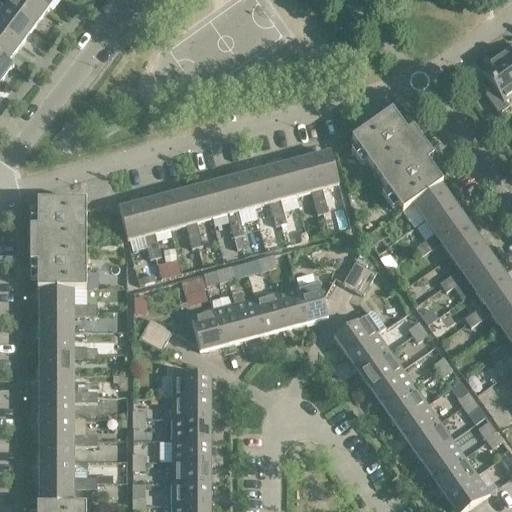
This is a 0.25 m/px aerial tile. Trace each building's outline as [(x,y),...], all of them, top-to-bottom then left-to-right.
[(0,0),(0,5),(5,9),(33,30),(46,13),(47,14),(47,13),(28,0),(0,0)] [(55,0),(28,0),(47,13),(47,12),(55,0)] [(33,30),(5,9),(0,15),(0,32),(21,48),(21,47),(33,30)] [(21,48),(0,32),(0,59),(7,65),(20,48),(21,48)] [(511,50),(500,59),(511,76),(511,50)] [(7,65),(0,59),(0,84),(11,69),(12,70),(13,69),(7,65)] [(511,97),(511,76),(500,59),(481,72),(494,90),(485,97),(499,116),(509,109),(505,103),(511,97)] [(406,136),(391,114),(351,142),(376,178),(422,146),(412,132),(406,136)] [(432,161),(422,146),(376,178),(402,214),(412,207),(439,187),(440,188),(442,186),(426,165),(432,161)] [(329,156),(308,161),(316,194),(311,195),(314,207),(325,204),(322,192),(338,188),(329,156)] [(316,194),(308,161),(287,167),(295,199),(311,195),(316,194)] [(295,199),(287,167),(266,173),(274,205),(269,206),(272,218),(283,215),(280,203),(295,199)] [(274,205),(266,173),(245,178),(253,211),(269,206),(274,205)] [(253,211),(245,178),(224,184),(232,216),(227,218),(230,229),(241,226),(238,215),(253,211)] [(232,216),(224,184),(203,189),(211,222),(227,218),(232,216)] [(412,207),(424,224),(452,205),(440,188),(439,187),(412,207)] [(211,222),(203,189),(182,195),(191,227),(185,229),(188,240),(199,238),(196,226),(211,222)] [(191,227),(182,195),(161,201),(170,233),(185,229),(191,227)] [(170,233),(161,201),(140,206),(149,239),(143,240),(147,252),(157,249),(154,237),(170,233)] [(37,204),(37,214),(37,231),(29,231),(29,249),(85,249),(85,204),(37,204)] [(328,215),(325,204),(314,207),(317,218),(328,215)] [(464,223),(452,205),(424,224),(434,237),(437,242),(464,223)] [(149,239),(140,206),(118,212),(127,244),(143,240),(149,239)] [(286,227),(283,215),(272,218),(275,230),(286,227)] [(477,240),(464,223),(437,242),(434,237),(424,244),(430,253),(440,247),(449,260),(477,240)] [(244,238),(241,226),(230,229),(233,241),(244,238)] [(381,242),(374,233),(365,240),(371,249),(381,242)] [(202,249),(199,238),(188,240),(191,252),(202,249)] [(489,258),(477,240),(449,260),(458,273),(462,277),(489,258)] [(430,253),(424,244),(414,251),(421,260),(430,253)] [(85,249),(29,249),(29,266),(37,266),(37,293),(39,293),(39,292),(72,292),(72,293),(85,293),(85,249)] [(161,260),(157,249),(147,252),(150,263),(161,260)] [(501,276),(489,258),(462,277),(458,273),(449,280),(455,289),(465,282),(474,295),(501,276)] [(273,260),(265,262),(268,273),(276,271),(273,260)] [(268,273),(265,262),(257,264),(261,275),(268,273)] [(342,287),(353,293),(366,271),(355,265),(342,287)] [(231,271),(223,273),(227,285),(234,282),(231,271)] [(376,277),(366,271),(353,293),(363,299),(376,277)] [(227,285),(223,273),(216,275),(219,287),(227,285)] [(511,294),(511,290),(501,276),(474,295),(483,308),(487,313),(511,294)] [(152,277),(142,280),(144,287),(154,285),(152,277)] [(455,289),(449,280),(439,286),(445,296),(455,289)] [(317,285),(295,291),(305,327),(327,321),(317,285)] [(305,327),(295,291),(275,297),(284,332),(305,327)] [(39,292),(39,293),(39,314),(72,314),(72,320),(84,320),(84,308),(72,308),(72,293),(72,292),(39,292)] [(511,321),(511,294),(487,313),(483,308),(474,315),(480,324),(490,317),(499,330),(511,321)] [(284,332),(275,297),(254,302),(263,338),(284,332)] [(263,338),(254,302),(233,308),(242,343),(263,338)] [(96,308),(84,308),(84,320),(96,320),(96,308)] [(242,343),(233,308),(212,314),(222,349),(242,343)] [(72,314),(39,314),(39,335),(72,335),(72,320),(72,314)] [(222,349),(212,314),(190,319),(200,355),(222,349)] [(370,315),(364,319),(334,340),(347,359),(377,338),(386,332),(374,316),(370,315)] [(480,324),(474,315),(464,322),(470,331),(480,324)] [(511,347),(511,321),(499,330),(508,343),(511,348),(511,347)] [(150,322),(144,332),(167,345),(172,335),(150,322)] [(422,332),(417,326),(408,333),(412,339),(422,332)] [(167,345),(144,332),(138,343),(161,355),(167,345)] [(426,339),(422,332),(412,339),(417,346),(426,339)] [(72,335),(39,335),(39,357),(72,357),(72,363),(84,363),(84,351),(72,351),(72,335)] [(389,355),(377,338),(347,359),(359,377),(389,355)] [(511,347),(511,348),(508,343),(498,350),(505,359),(511,354),(511,347)] [(505,359),(498,350),(489,357),(495,366),(505,359)] [(96,351),(84,351),(84,363),(96,363),(96,351)] [(402,373),(389,355),(359,377),(372,394),(402,373)] [(72,357),(39,357),(39,379),(72,379),(72,363),(72,357)] [(447,368),(442,361),(433,368),(437,374),(447,368)] [(451,374),(447,368),(437,374),(442,381),(451,374)] [(414,391),(402,373),(372,394),(384,412),(414,391)] [(72,379),(39,379),(39,401),(72,401),(72,406),(84,406),(84,395),(72,395),(72,379)] [(173,379),(173,401),(209,401),(209,379),(173,379)] [(427,408),(414,391),(384,412),(397,430),(427,408)] [(96,395),(84,395),(84,406),(96,406),(96,395)] [(472,403),(467,396),(458,403),(462,410),(472,403)] [(72,401),(39,401),(39,422),(72,422),(72,406),(72,401)] [(209,401),(173,401),(173,423),(209,423),(209,401)] [(476,409),(472,403),(462,410),(467,416),(476,409)] [(439,426),(427,408),(397,430),(409,447),(439,426)] [(144,415),(132,415),(132,423),(144,423),(144,415)] [(72,422),(39,422),(39,444),(72,444),(72,450),(84,450),(84,438),(72,438),(72,422)] [(144,423),(132,423),(132,431),(144,431),(144,423)] [(209,423),(173,423),(173,444),(209,445),(209,423)] [(451,444),(439,426),(409,447),(421,465),(451,444)] [(497,438),(492,432),(482,439),(487,445),(497,438)] [(96,438),(84,438),(84,450),(96,450),(96,438)] [(501,445),(497,438),(487,445),(492,452),(501,445)] [(72,444),(39,444),(39,465),(72,465),(72,450),(72,444)] [(209,445),(173,444),(173,466),(209,466),(209,445)] [(464,461),(451,444),(421,465),(434,482),(464,461)] [(511,459),(508,455),(499,461),(511,480),(511,459)] [(144,458),(132,458),(132,466),(144,466),(144,458)] [(476,479),(464,461),(434,482),(446,500),(476,479)] [(72,465),(39,465),(39,487),(72,487),(72,493),(84,493),(84,481),(72,481),(72,465)] [(144,466),(132,466),(132,474),(144,474),(144,466)] [(209,466),(173,466),(173,488),(209,488),(209,466)] [(468,511),(489,497),(476,479),(446,500),(454,511),(468,511)] [(96,481),(84,481),(84,493),(96,493),(96,481)] [(39,487),(39,508),(39,509),(72,509),(72,508),(72,493),(72,487),(39,487)] [(209,488),(173,488),(173,509),(209,509),(209,488)] [(144,501),(132,501),(132,509),(144,509),(144,501)]
